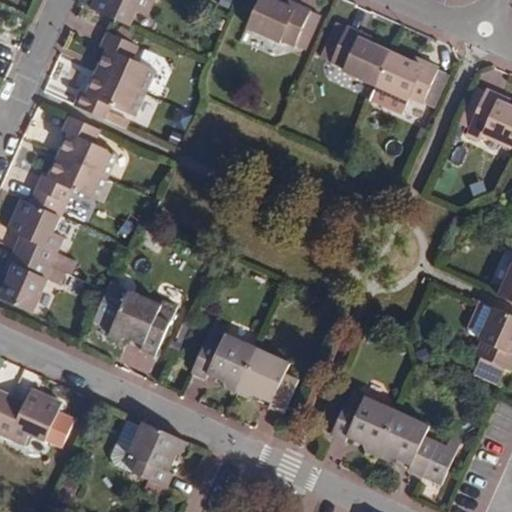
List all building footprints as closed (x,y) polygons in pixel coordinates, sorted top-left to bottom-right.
[(152,0),(95,0),(90,11),(129,28),(135,13),(145,18),(152,0)] [(305,51),(320,17),(295,5),(292,11),(290,10),(282,7),(267,0),(258,0),(245,30),(278,44),(280,39),(305,51)] [(295,5),(284,0),(282,7),(290,10),(292,11),(295,5)] [(341,73),(375,88),(389,54),(367,44),(357,40),(360,34),(334,23),(320,57),(343,68),(341,73)] [(357,40),(367,44),(370,38),(360,34),(357,40)] [(95,72),(144,94),(154,71),(128,60),(134,48),(104,35),(99,49),(105,51),(95,72)] [(389,54),(375,88),(407,102),(409,97),(423,104),(438,68),(423,62),(421,68),(411,64),(389,54)] [(421,68),(423,62),(414,58),(411,64),(421,68)] [(134,118),(144,94),(95,72),(85,95),(79,92),(73,105),(103,118),(105,112),(108,107),(134,118)] [(486,92),(471,85),(461,107),(476,115),(486,92)] [(483,136),(511,147),(511,108),(508,106),(498,102),(500,96),(486,91),(486,92),(476,115),(461,107),(456,118),(472,125),(466,138),(480,143),(483,136)] [(510,101),(500,96),(498,102),(508,106),(510,101)] [(127,121),(105,112),(103,118),(124,127),(127,121)] [(58,158),(105,178),(115,156),(91,145),(97,131),(68,118),(61,133),(68,136),(58,158)] [(94,204),(105,178),(58,158),(48,179),(41,176),(34,192),(64,204),(70,192),(94,204)] [(118,201),(113,220),(121,222),(130,188),(110,183),(106,198),(118,201)] [(27,241),(21,254),(49,266),(51,267),(64,238),(53,233),(60,219),(22,202),(8,233),(20,238),(27,241)] [(27,241),(20,238),(15,251),(21,254),(27,241)] [(49,266),(21,254),(15,251),(8,266),(14,268),(10,278),(0,300),(33,316),(49,281),(43,280),(49,266)] [(511,264),(499,294),(511,299),(511,264)] [(14,268),(8,266),(4,276),(10,278),(14,268)] [(122,310),(129,291),(111,284),(104,303),(122,310)] [(164,303),(162,308),(133,294),(113,338),(123,342),(129,337),(147,345),(143,352),(158,358),(179,309),(164,303)] [(511,315),(493,307),(479,341),(483,342),(476,357),(480,357),(474,371),(477,373),(499,382),(505,369),(511,372),(511,371),(511,315)] [(239,395),(259,351),(228,337),(223,348),(210,341),(194,375),(208,381),(211,375),(228,382),(229,390),(239,395)] [(291,366),(259,351),(239,395),(251,401),(259,396),(275,403),(272,410),(287,416),(302,383),(286,376),(291,366)] [(497,388),(499,382),(477,373),(474,371),(471,377),(497,388)] [(0,428),(11,405),(13,399),(0,393),(0,428)] [(11,405),(0,428),(0,436),(27,449),(32,438),(59,450),(70,424),(58,419),(64,407),(32,394),(27,405),(25,411),(11,405)] [(25,411),(27,405),(13,399),(11,405),(25,411)] [(367,452),(378,457),(397,413),(366,399),(361,410),(346,404),(331,436),(347,442),(350,437),(366,444),(367,452)] [(430,427),(397,413),(378,457),(389,461),(397,457),(412,465),(409,471),(442,486),(464,441),(453,435),(446,449),(425,438),(430,427)] [(108,463),(168,491),(175,476),(168,474),(174,458),(185,453),(189,444),(145,424),(143,429),(127,421),(108,463)]
